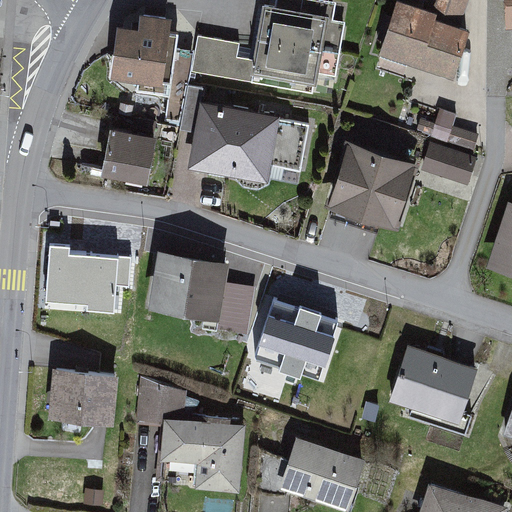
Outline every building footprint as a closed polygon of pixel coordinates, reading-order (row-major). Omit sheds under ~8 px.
[(257,1),(250,36),(313,47),(319,12),(321,1),(321,0),(272,0),(272,4),(257,1)] [(397,4),(380,58),(456,81),(470,32),(462,30),(471,0),(437,0),(433,15),(397,4)] [(136,11),(135,24),(129,79),(157,82),(164,14),(136,11)] [(129,79),(135,24),(111,21),(105,77),(129,79)] [(305,92),(313,47),(250,36),(243,82),(305,92)] [(300,172),(309,125),(201,104),(187,170),(267,186),(271,166),(300,172)] [(417,132),(474,149),(479,135),(452,127),(456,114),(439,109),(436,122),(421,118),(417,132)] [(148,187),(157,139),(110,130),(101,178),(148,187)] [(432,144),(423,170),(468,184),(477,158),(432,144)] [(395,229),(415,165),(349,145),(329,209),(395,229)] [(511,204),(508,203),(487,271),(511,278),(511,204)] [(70,248),(49,246),(46,304),(86,306),(86,313),(115,314),(117,287),(129,287),(131,259),(70,255),(70,248)] [(256,286),(226,281),(229,265),(158,253),(148,311),(202,321),(201,329),(247,337),(256,286)] [(344,322),(274,300),(255,360),(325,382),(344,322)] [(477,369),(407,346),(389,402),(459,425),(477,369)] [(114,414),(117,369),(43,365),(40,410),(114,414)] [(241,422),(196,419),(182,418),(183,392),(140,378),(137,419),(160,421),(157,457),(193,460),(192,488),(236,491),(241,422)] [(341,508),(359,459),(291,435),(274,483),(341,508)] [(502,511),(504,509),(426,481),(415,511),(502,511)]
